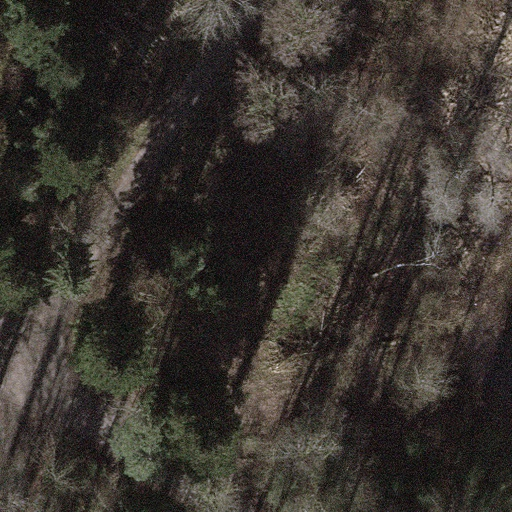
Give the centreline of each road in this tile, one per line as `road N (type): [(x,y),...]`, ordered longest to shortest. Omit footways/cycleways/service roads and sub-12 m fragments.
road 1 (track): [(31,395),(56,297),(262,0)]
road 2 (track): [(240,511),(31,395)]
